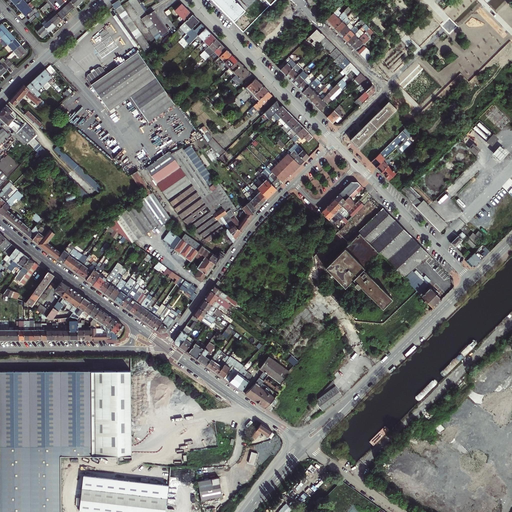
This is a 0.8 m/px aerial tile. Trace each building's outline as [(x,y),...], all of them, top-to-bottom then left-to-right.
[(24,0),(17,7),(20,9),(22,12),(29,6),(24,0)] [(145,51),(150,46),(119,0),(118,0),(113,4),(145,51)] [(129,0),(139,16),(145,11),(137,0),(129,0)] [(140,0),(137,0),(145,11),(148,10),(140,0)] [(211,0),(233,22),(245,10),(234,0),(211,0)] [(59,13),(63,17),(77,5),(73,1),(72,1),(59,13)] [(49,2),(43,8),(45,11),(52,5),(49,2)] [(186,22),(193,15),(194,14),(188,8),(183,3),(176,11),(186,22)] [(29,6),(22,12),(26,16),(27,18),(29,16),(32,19),(36,14),(39,12),(31,4),(29,6)] [(333,21),(331,23),(333,26),(336,28),(347,16),(348,15),(346,13),(351,8),(349,6),(342,13),(339,16),(339,17),(335,21),(333,21)] [(338,9),(327,19),(329,21),(331,23),(333,21),(335,21),(339,17),(339,16),(342,13),(338,9)] [(111,12),(109,10),(75,40),(77,42),(111,12)] [(50,17),(53,19),(58,25),(61,22),(65,19),(63,17),(59,13),(57,11),(50,17)] [(169,34),(155,12),(149,16),(161,35),(163,38),(169,34)] [(117,13),(114,15),(137,49),(140,47),(117,13)] [(32,19),(30,20),(33,23),(35,21),(37,22),(41,19),(36,14),(32,19)] [(161,35),(149,16),(147,15),(142,19),(156,40),(161,35)] [(194,27),(200,21),(196,18),(193,15),(186,22),(180,27),(186,34),(194,27)] [(351,21),(347,16),(336,28),(338,30),(339,32),(342,29),(344,29),(347,26),(347,25),(350,22),(351,21)] [(44,22),(46,25),(52,31),(55,28),(58,25),(53,19),(50,22),(48,19),(44,22)] [(193,40),(207,27),(203,24),(200,21),(194,27),(195,29),(196,30),(197,31),(193,35),(192,34),(188,39),(191,42),(193,40)] [(5,35),(11,29),(8,25),(4,22),(0,25),(0,30),(1,31),(0,31),(0,38),(1,39),(5,35)] [(354,26),(350,22),(347,25),(347,26),(344,29),(342,29),(339,32),(342,34),(344,36),(354,26)] [(46,25),(40,31),(45,37),(48,34),(52,31),(46,25)] [(356,25),(354,26),(344,36),(346,39),(348,40),(350,38),(352,38),(356,34),(355,33),(360,29),(356,25)] [(204,40),(212,33),(209,30),(207,27),(193,40),(196,42),(198,40),(202,43),(204,40)] [(350,38),(348,40),(350,42),(352,45),(365,33),(360,28),(360,29),(355,33),(356,34),(352,38),(350,38)] [(11,43),(18,37),(15,33),(11,29),(5,35),(11,43)] [(320,41),(326,36),(323,33),(322,33),(322,32),(318,29),(311,35),(315,40),(313,42),(316,46),(320,41)] [(210,46),(217,38),(214,35),(212,33),(204,40),(210,46)] [(365,33),(352,45),(354,47),(356,49),(358,47),(360,47),(364,43),(364,42),(369,37),(365,33)] [(327,47),(332,42),(326,36),(320,41),(327,47)] [(15,51),(24,43),(21,40),(18,37),(11,43),(9,45),(15,51)] [(215,51),(222,43),(220,41),(217,38),(210,46),(205,50),(210,55),(215,51)] [(333,52),(337,47),(332,42),(327,47),(333,52)] [(27,46),(24,43),(15,51),(17,54),(20,52),(23,55),(30,49),(27,46)] [(220,56),(227,49),(225,46),(222,43),(215,51),(220,56)] [(336,59),(343,53),(337,47),(333,52),(331,54),(336,59)] [(368,47),(361,54),(365,58),(371,51),(368,47)] [(231,67),(238,60),(236,57),(231,52),(227,49),(220,56),(231,67)] [(175,103),(139,51),(107,73),(103,66),(100,66),(94,70),(88,75),(88,78),(110,110),(129,96),(147,123),(175,103)] [(376,56),(371,51),(365,58),(369,62),(376,56)] [(336,60),(340,64),(347,57),(343,53),(336,59),(336,60)] [(290,56),(279,67),(283,71),(287,75),(298,64),(290,56)] [(347,57),(340,64),(345,69),(352,62),(347,57)] [(3,59),(0,61),(7,69),(13,64),(8,59),(5,61),(3,59)] [(236,74),(245,66),(242,63),(238,60),(231,67),(228,70),(232,74),(234,72),(236,74)] [(344,70),(348,75),(353,69),(356,66),(352,62),(345,69),(344,70)] [(298,64),(287,75),(290,78),(293,81),(305,69),(298,63),(298,64)] [(51,65),(46,69),(51,74),(55,71),(51,65)] [(245,78),(251,73),(248,69),(245,66),(236,74),(239,76),(237,78),(241,82),(245,78)] [(361,83),(367,77),(356,66),(353,69),(358,75),(356,78),(361,83)] [(42,71),(40,73),(50,84),(55,80),(45,68),(42,71)] [(310,75),(305,69),(293,81),(296,84),(299,87),(309,77),(310,76),(310,75)] [(37,76),(35,77),(42,85),(45,89),(50,84),(40,73),(37,76)] [(251,73),(245,78),(247,81),(253,75),(251,73)] [(179,76),(174,81),(178,86),(183,81),(179,76)] [(32,80),(30,82),(35,88),(32,90),(38,96),(40,93),(37,89),(42,85),(35,77),(32,80)] [(309,77),(299,87),(301,90),(303,92),(314,82),(309,77)] [(364,93),(373,84),(367,77),(361,83),(357,87),(364,93)] [(254,96),(264,86),(260,82),(256,78),(246,88),(254,96)] [(314,82),(303,92),(305,94),(308,97),(318,86),(322,82),(318,78),(314,82)] [(335,87),(317,105),(319,107),(321,110),(331,99),(333,100),(348,85),(343,80),(335,87)] [(26,85),(29,88),(32,90),(35,88),(30,82),(28,84),(26,85)] [(327,86),(312,101),(314,103),(317,105),(335,87),(330,83),(327,86)] [(16,93),(10,100),(15,105),(25,94),(38,105),(43,100),(38,96),(32,90),(29,88),(29,89),(24,84),(16,93)] [(318,86),(308,97),(310,98),(312,101),(327,86),(325,84),(322,87),(322,90),(318,86)] [(364,93),(356,101),(360,106),(375,90),(376,86),(375,85),(373,84),(364,93)] [(259,101),(269,91),(267,88),(264,86),(254,96),(259,101)] [(259,101),(250,109),(254,113),(273,95),(271,93),(269,91),(259,101)] [(274,114),(283,105),(283,104),(281,105),(280,103),(278,100),(262,115),(267,121),(274,114)] [(360,131),(351,140),(358,148),(397,109),(389,102),(380,111),(360,131)] [(85,202),(92,198),(42,145),(34,138),(38,133),(26,123),(22,127),(18,123),(16,122),(13,120),(15,117),(14,117),(17,114),(6,104),(1,109),(0,110),(0,117),(5,122),(10,126),(15,131),(27,143),(42,156),(84,201),(85,202)] [(341,104),(328,117),(331,120),(334,122),(336,120),(338,122),(343,118),(341,115),(344,112),(341,109),(343,107),(341,104)] [(279,120),(288,111),(286,108),(283,105),(274,114),(279,120)] [(24,114),(39,127),(42,123),(28,110),(24,114)] [(285,125),(294,116),(291,113),(288,111),(279,120),(285,125)] [(287,132),(299,121),(296,118),(294,116),(285,125),(282,127),(287,132)] [(293,138),(305,127),(302,124),(299,121),(287,132),(293,138)] [(473,128),(487,140),(493,133),(480,121),(473,128)] [(10,126),(5,122),(0,126),(1,127),(5,131),(10,126)] [(0,145),(10,135),(5,131),(1,127),(0,128),(0,145)] [(293,138),(292,138),(295,141),(301,137),(303,139),(305,137),(309,141),(314,136),(307,129),(305,127),(293,138)] [(277,145),(260,128),(251,136),(255,140),(261,134),(274,147),(277,145)] [(371,166),(374,169),(381,162),(405,138),(407,140),(410,136),(403,129),(369,163),(371,166)] [(209,130),(203,134),(209,142),(222,155),(226,150),(214,138),(209,130)] [(27,143),(15,131),(13,133),(25,145),(27,143)] [(494,135),(487,142),(492,147),(499,140),(494,135)] [(286,144),(281,139),(278,142),(283,147),(286,144)] [(58,145),(55,149),(61,155),(60,156),(74,169),(75,167),(71,163),(73,160),(58,145)] [(294,149),(306,161),(308,158),(310,156),(299,145),(294,149)] [(473,145),(468,150),(476,157),(481,151),(473,145)] [(170,151),(147,167),(180,218),(203,237),(209,241),(219,234),(224,241),(226,240),(231,246),(239,236),(242,231),(236,227),(230,218),(228,214),(236,208),(219,183),(217,184),(210,174),(203,178),(182,147),(172,154),(170,151)] [(500,147),(492,156),(500,163),(508,154),(500,147)] [(290,153),(301,165),(303,163),(306,161),(294,149),(290,153)] [(283,156),(297,169),(298,168),(300,166),(301,165),(290,153),(288,152),(283,156)] [(0,161),(0,168),(8,177),(19,165),(9,153),(0,161)] [(279,161),(292,174),(294,172),(297,169),(283,156),(279,161)] [(105,190),(73,160),(71,163),(75,167),(74,169),(100,193),(105,190)] [(292,174),(279,161),(275,165),(288,178),(290,176),(292,174)] [(268,167),(280,179),(283,183),(285,181),(288,178),(275,165),(272,162),(268,167)] [(395,176),(381,162),(374,169),(375,170),(376,172),(384,180),(388,183),(395,176)] [(261,172),(274,185),(277,182),(280,179),(268,167),(267,166),(261,172)] [(145,196),(152,192),(153,191),(138,170),(131,174),(140,188),(145,196)] [(258,187),(268,197),(273,193),(277,189),(274,185),(261,172),(257,176),(263,182),(258,187)] [(0,187),(0,196),(13,184),(9,181),(1,189),(0,187)] [(356,189),(361,184),(358,181),(355,181),(352,181),(339,194),(345,200),(349,196),(356,189)] [(253,190),(264,201),(266,200),(268,197),(258,187),(253,182),(251,185),(255,188),(253,190)] [(408,182),(400,190),(440,231),(448,224),(424,199),(422,202),(417,197),(420,195),(408,182)] [(13,184),(0,196),(0,207),(18,189),(13,184)] [(356,189),(360,193),(365,188),(361,184),(356,189)] [(250,194),(261,205),(263,203),(264,201),(253,190),(248,185),(245,189),(247,191),(250,194)] [(18,189),(0,207),(0,211),(1,212),(32,239),(38,231),(38,228),(40,226),(46,221),(35,212),(33,215),(32,214),(31,215),(32,216),(31,217),(37,222),(38,225),(33,230),(27,225),(28,225),(24,222),(24,223),(8,209),(17,198),(19,199),(23,195),(18,189)] [(251,201),(257,209),(259,207),(261,205),(250,194),(247,191),(245,193),(251,201)] [(164,223),(170,217),(152,192),(145,196),(106,223),(109,226),(114,229),(132,242),(158,225),(161,228),(164,223)] [(345,200),(339,194),(337,196),(335,199),(347,211),(354,217),(365,206),(360,200),(356,204),(352,207),(351,209),(348,206),(349,204),(345,200)] [(349,196),(345,200),(349,204),(352,207),(356,204),(349,196)] [(347,211),(335,199),(333,201),(330,203),(343,215),(347,211)] [(236,227),(242,231),(247,225),(255,214),(253,212),(257,209),(251,201),(242,206),(244,209),(243,211),(242,211),(241,211),(240,212),(240,213),(240,214),(240,215),(243,219),(240,223),(234,215),(230,218),(236,227)] [(343,215),(330,203),(328,205),(326,207),(338,220),(340,222),(342,219),(347,224),(349,222),(343,215)] [(338,220),(326,207),(324,209),(321,212),(327,217),(327,218),(334,224),(338,220)] [(429,254),(383,207),(359,232),(360,233),(380,253),(433,307),(441,299),(430,287),(427,291),(425,289),(427,286),(426,285),(430,280),(425,275),(423,278),(415,270),(414,273),(412,271),(429,254)] [(38,231),(32,239),(35,241),(38,243),(47,231),(40,226),(38,228),(38,231)] [(55,233),(49,228),(47,231),(38,243),(48,251),(57,258),(61,253),(48,242),(55,233)] [(191,261),(195,255),(199,251),(181,238),(170,228),(163,238),(171,245),(170,246),(191,261)] [(474,232),(471,235),(477,240),(483,233),(479,230),(476,234),(474,232)] [(463,231),(451,242),(455,246),(460,242),(463,246),(465,245),(463,243),(468,237),(463,231)] [(199,251),(215,263),(218,264),(225,255),(220,252),(217,255),(185,233),(181,238),(199,251)] [(365,267),(380,253),(360,233),(326,267),(346,287),(353,279),(356,282),(354,284),(357,287),(359,285),(369,294),(383,307),(392,298),(378,284),(379,284),(365,270),(366,269),(365,267)] [(0,245),(4,249),(11,242),(6,237),(0,243),(0,245)] [(470,238),(467,241),(474,248),(476,245),(470,238)] [(61,253),(57,258),(60,260),(62,262),(74,247),(75,244),(76,244),(77,243),(75,241),(72,239),(61,253)] [(0,277),(11,262),(20,250),(16,246),(12,243),(5,251),(7,253),(3,258),(7,261),(0,269),(0,277)] [(74,247),(62,262),(67,265),(71,269),(82,253),(74,247)] [(17,264),(25,254),(23,252),(20,250),(11,262),(16,266),(17,264)] [(469,250),(464,255),(467,259),(473,254),(469,250)] [(477,250),(473,254),(467,259),(472,264),(474,265),(475,265),(476,265),(487,254),(485,251),(481,254),(477,250)] [(200,269),(195,276),(202,281),(209,271),(215,263),(199,251),(195,255),(203,260),(198,267),(200,269)] [(82,253),(71,269),(74,270),(76,272),(88,256),(83,252),(82,253)] [(88,256),(76,272),(79,274),(81,275),(90,262),(88,260),(92,255),(89,253),(88,256)] [(22,268),(30,257),(27,255),(25,254),(17,264),(22,268)] [(22,268),(21,269),(26,274),(35,261),(32,259),(30,257),(22,268)] [(96,266),(86,279),(88,281),(89,281),(99,267),(98,266),(100,263),(99,261),(96,266)] [(106,277),(98,288),(101,290),(104,292),(118,272),(123,265),(118,261),(106,277)] [(158,270),(159,268),(162,264),(158,261),(153,267),(158,270)] [(90,262),(81,275),(83,277),(86,279),(96,266),(90,262)] [(99,267),(89,281),(91,283),(92,284),(100,273),(105,266),(102,264),(99,267)] [(48,271),(44,276),(50,280),(52,277),(54,275),(48,271)] [(118,272),(104,292),(106,294),(108,295),(122,275),(118,272)] [(122,275),(108,295),(111,297),(113,299),(127,281),(123,279),(128,273),(125,272),(122,275)] [(100,273),(92,284),(96,286),(98,288),(106,277),(100,273)] [(44,276),(41,281),(46,285),(48,282),(50,280),(44,276)] [(138,279),(120,304),(122,305),(124,307),(137,289),(144,279),(140,276),(138,279)] [(127,281),(113,299),(117,302),(120,304),(138,279),(135,277),(133,279),(130,277),(127,281)] [(62,295),(68,286),(64,283),(61,280),(54,289),(62,295)] [(185,280),(180,288),(194,298),(197,294),(194,292),(197,288),(185,280)] [(41,281),(37,286),(43,290),(44,288),(46,285),(41,281)] [(217,287),(214,285),(212,288),(211,290),(229,303),(230,301),(234,304),(236,301),(217,287)] [(37,286),(33,291),(39,295),(41,293),(43,290),(37,286)] [(65,298),(72,289),(70,287),(68,286),(62,295),(61,296),(64,298),(65,298)] [(7,288),(3,294),(12,296),(14,291),(7,288)] [(71,299),(76,292),(74,290),(72,289),(65,298),(64,298),(62,302),(60,301),(59,302),(57,301),(53,307),(58,311),(62,305),(64,306),(65,304),(66,305),(71,299)] [(137,289),(124,307),(127,309),(129,310),(142,292),(137,289)] [(229,303),(211,290),(209,292),(208,295),(227,309),(231,304),(229,303)] [(33,291),(30,296),(35,300),(37,298),(39,295),(33,291)] [(142,292),(129,310),(131,312),(133,313),(147,295),(142,291),(142,292)] [(70,316),(83,297),(79,293),(76,292),(71,299),(66,305),(65,304),(64,306),(69,310),(64,317),(69,317),(69,316),(70,316)] [(147,295),(133,313),(136,315),(138,317),(151,298),(153,296),(148,293),(147,295)] [(227,309),(208,295),(206,297),(204,299),(218,309),(219,307),(226,312),(228,310),(227,309)] [(30,296),(26,301),(32,305),(33,303),(35,300),(30,296)] [(77,318),(79,315),(89,301),(86,299),(83,297),(70,316),(73,316),(77,318)] [(151,298),(138,317),(140,318),(142,320),(152,307),(150,306),(154,300),(151,298)] [(218,309),(204,299),(203,301),(202,303),(218,315),(220,316),(222,312),(218,309)] [(84,319),(94,305),(92,303),(89,301),(79,315),(84,319)] [(36,309),(46,316),(50,311),(40,303),(36,309)] [(152,307),(142,320),(144,321),(147,323),(159,306),(155,303),(152,307)] [(159,306),(147,323),(149,325),(151,326),(166,306),(162,303),(159,306)] [(218,315),(202,303),(200,305),(199,307),(215,319),(218,315)] [(166,306),(151,326),(154,328),(156,330),(167,315),(169,311),(179,318),(181,316),(171,309),(172,307),(168,304),(166,306)] [(94,317),(99,308),(97,306),(94,305),(84,319),(84,320),(84,323),(85,323),(85,320),(86,319),(88,321),(90,322),(94,317)] [(53,316),(58,311),(53,307),(50,311),(46,316),(50,319),(54,318),(53,316)] [(215,319),(199,307),(197,309),(196,310),(212,322),(215,319)] [(102,323),(108,314),(103,311),(99,308),(94,317),(102,323)] [(212,322),(196,310),(195,313),(193,314),(211,327),(214,324),(212,322)] [(106,326),(112,317),(110,316),(108,314),(102,323),(100,325),(100,328),(102,330),(106,329),(106,326)] [(167,315),(156,330),(158,331),(160,332),(165,332),(174,321),(167,315)] [(73,339),(77,339),(77,322),(77,320),(73,320),(73,316),(70,316),(69,316),(69,317),(69,325),(69,339),(73,339)] [(111,330),(117,321),(115,319),(112,317),(106,326),(106,329),(106,333),(106,339),(111,339),(111,330)] [(111,339),(116,338),(116,333),(122,324),(119,323),(117,321),(111,330),(111,339)] [(190,327),(186,325),(175,340),(175,342),(175,344),(179,346),(185,338),(187,335),(188,335),(197,323),(194,321),(190,327)] [(0,339),(8,339),(19,339),(19,329),(0,328),(0,339)] [(99,339),(106,339),(106,333),(96,333),(96,329),(90,329),(90,339),(99,339)] [(185,338),(179,346),(181,348),(183,350),(189,341),(185,338)] [(195,342),(188,353),(190,354),(192,356),(200,346),(195,342)] [(204,349),(197,359),(202,362),(206,365),(210,360),(206,357),(214,347),(208,343),(204,349)] [(200,346),(192,356),(197,359),(204,349),(200,346)] [(210,360),(206,365),(208,367),(210,368),(223,350),(219,347),(210,360)] [(223,350),(210,368),(212,369),(213,371),(224,356),(227,353),(223,350)] [(224,356),(213,371),(215,372),(217,373),(230,355),(228,354),(225,357),(224,356)] [(230,355),(217,373),(223,378),(228,381),(244,366),(244,365),(230,355)] [(263,371),(259,377),(263,380),(268,374),(279,383),(280,382),(288,371),(289,370),(268,356),(259,368),(263,371)] [(289,362),(294,366),(298,361),(294,357),(289,362)] [(244,366),(228,381),(233,385),(236,387),(243,377),(246,372),(244,370),(246,368),(244,366)] [(0,511),(60,511),(61,456),(131,455),(131,370),(0,370),(0,511)] [(243,377),(236,387),(239,389),(241,391),(248,381),(248,380),(251,376),(246,372),(243,377)] [(253,385),(245,393),(259,403),(265,407),(277,394),(284,385),(280,382),(279,383),(268,374),(263,380),(259,377),(253,385)] [(332,382),(315,401),(322,412),(338,401),(343,397),(332,382)] [(147,398),(147,410),(157,410),(158,399),(147,398)] [(263,425),(260,423),(253,435),(256,437),(260,431),(267,436),(271,431),(263,425)] [(191,452),(191,448),(204,446),(203,439),(196,440),(193,427),(188,427),(189,436),(182,437),(184,453),(191,452)] [(248,463),(255,465),(258,453),(250,452),(248,463)] [(170,468),(170,477),(182,478),(182,468),(170,468)] [(83,476),(79,511),(87,511),(165,511),(168,485),(83,476)] [(217,480),(199,483),(202,503),(221,500),(217,480)] [(341,502),(343,505),(348,501),(336,488),(325,497),(334,508),(341,502)]
